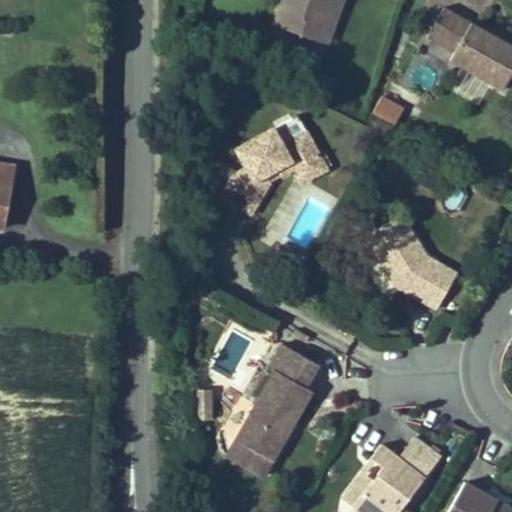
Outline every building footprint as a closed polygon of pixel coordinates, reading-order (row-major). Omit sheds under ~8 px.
[(283,0),(276,23),(328,41),(341,0),(283,0)] [(444,6),(427,36),(455,52),(450,60),(503,89),(511,72),(511,44),(502,38),(499,43),(493,39),(495,35),(444,6)] [(395,125),(403,109),(381,97),(372,112),(395,125)] [(327,168),(306,132),(282,145),(273,128),(236,148),(247,167),(235,174),(222,196),(251,213),(269,182),(265,175),(274,170),(290,161),(294,168),(302,182),(327,168)] [(278,177),(294,168),(290,161),(274,170),(278,177)] [(0,181),(12,183),(15,168),(0,165),(0,181)] [(0,225),(5,227),(12,183),(0,181),(0,225)] [(402,215),(366,236),(397,285),(402,283),(409,287),(407,291),(437,308),(445,294),(456,273),(441,265),(439,269),(424,261),(416,266),(407,252),(415,247),(408,235),(413,233),(402,215)] [(407,252),(416,266),(424,261),(439,269),(441,265),(427,256),(413,233),(408,235),(415,247),(407,252)] [(366,272),(380,292),(390,285),(376,265),(366,272)] [(274,371),(235,440),(273,460),(313,391),(306,387),(319,364),(281,343),(267,367),(274,371)] [(212,407),(211,388),(195,389),(195,407),(212,407)] [(212,419),(212,407),(195,407),(195,419),(212,419)] [(381,444),(370,458),(382,467),(372,480),(353,505),(354,505),(363,511),(397,511),(440,457),(414,437),(398,457),(381,444)] [(264,475),(273,460),(235,440),(227,455),(264,475)] [(342,496),(353,505),(372,480),(360,471),(342,496)] [(464,482),(447,511),(502,511),(493,507),(497,500),(464,482)] [(493,507),(502,511),(511,511),(511,509),(497,500),(493,507)]
